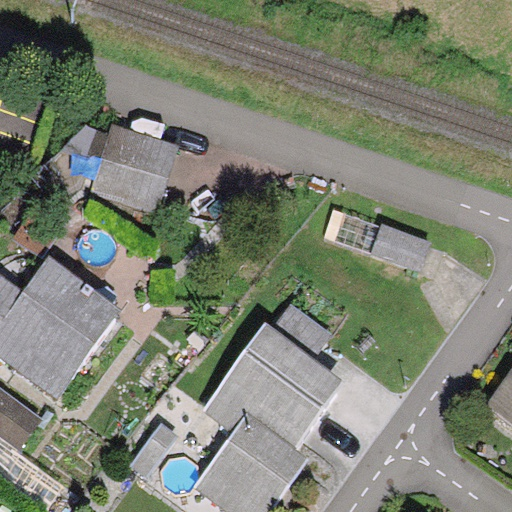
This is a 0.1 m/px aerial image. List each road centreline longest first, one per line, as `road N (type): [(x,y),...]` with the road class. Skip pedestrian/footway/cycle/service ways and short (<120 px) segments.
road 1 (residential): [(511,223),(0,50)]
road 2 (residential): [(401,442),(511,288)]
road 3 (residential): [(401,442),(500,511)]
